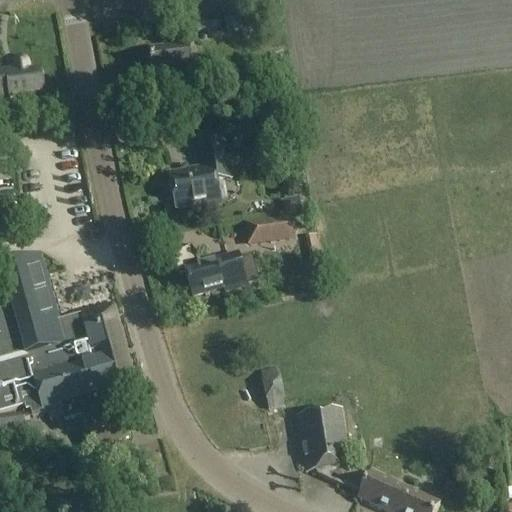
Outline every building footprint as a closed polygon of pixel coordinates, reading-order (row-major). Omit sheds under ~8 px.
[(245,20),(225,21),(225,33),(245,32),(245,20)] [(255,30),(268,29),(267,21),(254,22),(255,30)] [(153,80),(193,76),(190,47),(150,51),(153,80)] [(28,73),(27,65),(27,64),(26,62),(26,61),(24,60),(22,59),(21,59),(20,59),(19,59),(17,60),(16,60),(15,61),(14,62),(13,64),(13,65),(13,66),(14,75),(8,76),(7,72),(0,72),(0,97),(8,97),(9,99),(44,95),(41,72),(28,73)] [(235,71),(215,75),(218,91),(238,87),(235,71)] [(183,94),(214,90),(213,78),(181,81),(183,94)] [(124,110),(125,123),(151,121),(150,108),(124,110)] [(193,210),(220,206),(216,182),(229,180),(221,137),(198,140),(203,172),(170,178),(176,210),(193,207),(193,210)] [(144,211),(157,210),(155,190),(141,192),(144,211)] [(291,220),(268,223),(271,245),(293,242),(291,220)] [(4,239),(21,237),(19,224),(3,226),(4,239)] [(263,249),(259,226),(207,235),(211,258),(263,249)] [(316,236),(305,238),(307,247),(318,245),(316,236)] [(191,299),(224,289),(226,294),(246,288),(237,257),(183,273),(191,299)] [(0,414),(29,407),(33,419),(39,418),(40,419),(47,417),(58,414),(61,423),(62,426),(82,420),(85,429),(82,431),(88,450),(129,440),(120,409),(125,408),(136,405),(110,311),(78,320),(79,321),(67,324),(67,326),(57,328),(38,259),(0,269),(0,272),(11,312),(0,314),(0,414)] [(260,371),(267,412),(286,408),(279,368),(260,371)] [(348,457),(340,411),(296,419),(301,448),(308,447),(311,462),(304,463),(306,478),(316,476),(360,496),(357,502),(379,511),(433,511),(437,506),(371,476),(368,482),(348,472),(345,457),(348,457)] [(23,415),(0,418),(0,440),(26,437),(24,421),(23,415)] [(481,473),(495,473),(495,462),(481,462),(481,473)]
